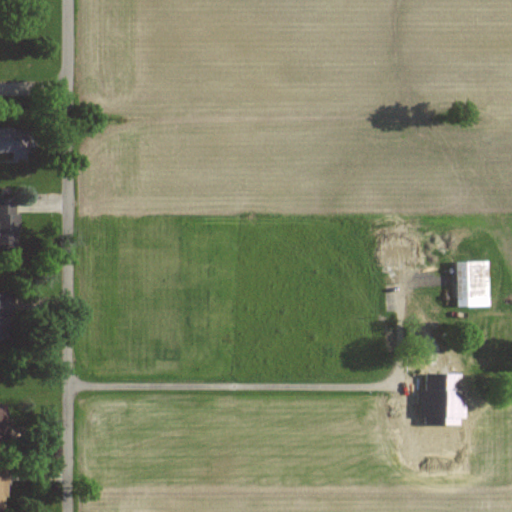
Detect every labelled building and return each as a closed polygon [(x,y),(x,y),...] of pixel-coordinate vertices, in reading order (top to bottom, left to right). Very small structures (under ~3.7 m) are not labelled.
[(30,128),(0,127),(0,152),(13,153),(13,158),(30,158),(30,128)] [(0,245),(18,246),(19,198),(0,198),(0,245)] [(489,262),(456,262),(456,306),(489,306),(489,262)] [(0,294),(0,339),(13,339),(12,294),(0,294)] [(455,347),(422,347),(422,367),(455,367),(455,347)] [(444,397),(444,380),(428,380),(428,397),(444,397)]
